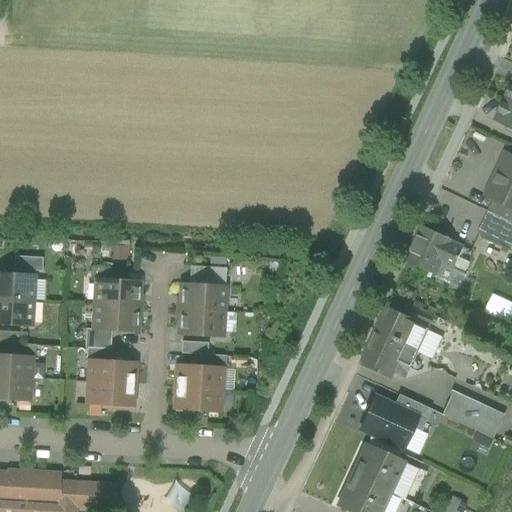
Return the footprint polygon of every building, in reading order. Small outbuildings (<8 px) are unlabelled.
[(511,103),(505,100),(495,122),(511,130),(511,103)] [(511,156),(503,153),(484,197),(492,200),(511,209),(511,156)] [(511,222),(511,209),(492,200),(488,211),(511,223),(511,222)] [(511,222),(511,223),(488,211),(477,235),(509,250),(511,245),(511,222)] [(451,240),(423,227),(407,262),(435,275),(440,263),(451,241),(451,240)] [(464,247),(451,241),(440,263),(454,269),(464,247)] [(42,259),(14,257),(13,271),(41,273),(42,259)] [(114,270),(90,268),(89,280),(95,280),(114,281),(114,270)] [(185,286),(224,288),(225,275),(186,273),(185,286)] [(33,277),(0,274),(0,299),(32,302),(33,277)] [(114,281),(95,280),(94,305),(137,308),(139,283),(114,281)] [(185,286),(180,285),(179,310),(223,313),(224,288),(185,286)] [(32,302),(0,299),(0,324),(30,327),(32,302)] [(137,308),(94,305),(92,330),(111,331),(136,333),(137,308)] [(223,313),(179,310),(178,335),(221,338),(223,313)] [(428,330),(386,311),(361,364),(390,377),(393,370),(407,377),(428,330)] [(92,330),(85,330),(84,349),(87,349),(110,350),(111,331),(92,330)] [(18,333),(0,332),(0,343),(8,344),(17,345),(18,333)] [(207,344),(181,343),(180,355),(191,355),(199,356),(206,356),(207,344)] [(17,345),(8,344),(7,356),(31,358),(34,358),(34,346),(17,345)] [(110,350),(87,349),(86,361),(88,361),(112,362),(112,351),(110,350)] [(7,356),(0,355),(0,378),(30,380),(31,358),(7,356)] [(206,356),(199,356),(199,367),(222,369),(225,369),(225,357),(206,356)] [(112,362),(88,361),(87,383),(133,386),(134,364),(112,362)] [(199,367),(176,366),(175,388),(220,391),(222,369),(199,367)] [(30,380),(0,378),(0,394),(8,395),(7,401),(28,402),(30,380)] [(133,386),(87,383),(86,405),(107,406),(107,400),(132,402),(133,386)] [(220,391),(175,388),(174,404),(199,406),(198,412),(219,413),(220,391)] [(483,406),(454,392),(443,416),(472,430),(483,406)] [(431,411),(398,396),(392,407),(417,418),(412,429),(420,433),(431,411)] [(392,407),(373,399),(359,429),(371,434),(401,448),(403,449),(412,429),(417,418),(392,407)] [(503,415),(483,406),(472,430),(493,439),(499,426),(499,425),(503,415)] [(365,445),(336,507),(347,511),(380,511),(403,463),(396,459),(401,448),(371,434),(366,445),(365,445)] [(59,475),(7,473),(6,480),(0,480),(0,511),(74,511),(75,507),(74,507),(75,485),(58,483),(59,475)] [(197,511),(201,484),(170,480),(166,511),(197,511)] [(446,511),(457,511),(462,501),(449,496),(443,511),(446,511)]
